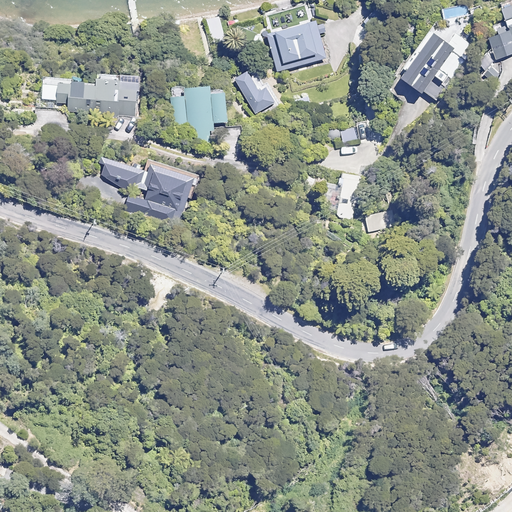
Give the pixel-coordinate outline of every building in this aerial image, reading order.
[(511,0),(500,0),(507,20),(490,25),(494,38),(511,32),(511,0)] [(385,22),(375,10),(363,21),(373,33),(385,22)] [(292,25),(253,33),(259,63),(299,55),(292,25)] [(436,28),(394,75),(412,91),(454,44),(436,28)] [(139,76),(99,72),(97,85),(60,81),(58,103),(69,104),(68,113),(88,114),(88,112),(136,117),(139,76)] [(258,93),(248,72),(235,78),(254,115),(274,105),(266,89),(258,93)] [(213,90),(212,85),(171,86),(173,145),(209,144),(209,122),(228,122),(227,90),(213,90)] [(61,112),(37,109),(36,129),(60,131),(61,112)] [(359,140),(357,128),(341,131),(342,142),(359,140)] [(145,201),(129,195),(123,214),(152,224),(158,209),(176,215),(181,217),(191,188),(195,176),(147,159),(144,170),(104,157),(97,177),(137,191),(139,187),(149,190),(145,201)] [(367,179),(342,174),(339,186),(328,184),(322,216),(351,222),(355,203),(362,205),(367,179)] [(393,230),(391,213),(364,216),(366,234),(393,230)]
